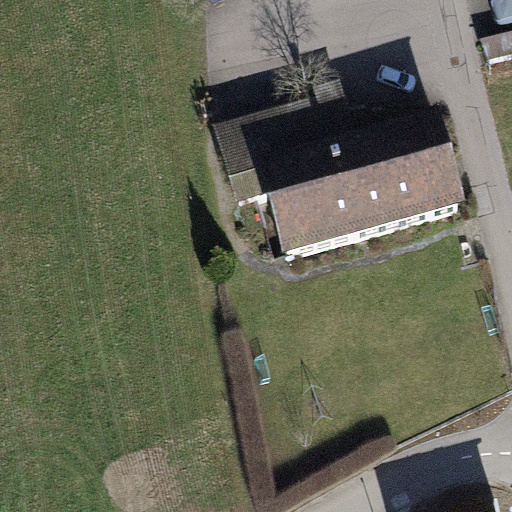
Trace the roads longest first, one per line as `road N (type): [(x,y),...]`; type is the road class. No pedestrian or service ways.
road 1 (residential): [(511,294),(448,0)]
road 2 (residential): [(511,453),(429,477),(363,511)]
